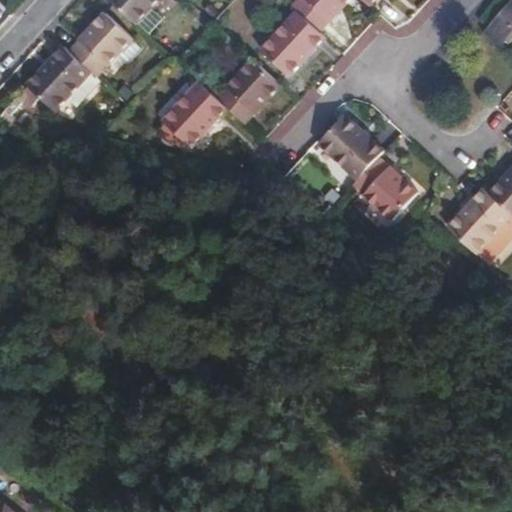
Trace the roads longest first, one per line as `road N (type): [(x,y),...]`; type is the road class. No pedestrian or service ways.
road 1 (residential): [(378,90),(454,157),(501,127)]
road 2 (residential): [(378,90),(360,75),(272,169)]
road 3 (residential): [(466,0),(378,90)]
